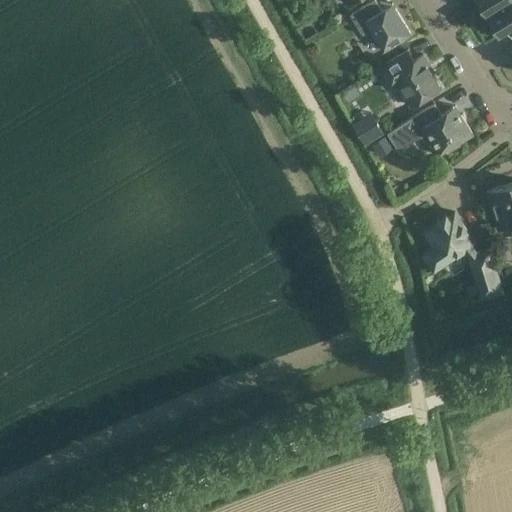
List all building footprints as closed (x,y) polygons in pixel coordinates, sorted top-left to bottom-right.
[(384,15),(375,0),(373,0),(350,14),(362,35),(370,30),(383,51),(411,34),(395,8),(384,15)] [(511,0),(477,0),(487,16),(511,0)] [(511,0),(487,16),(499,36),(511,27),(511,0)] [(414,60),(407,50),(378,68),(387,82),(393,78),(410,106),(440,88),(426,65),(428,63),(423,54),(414,60)] [(441,114),(434,103),(387,132),(398,150),(421,136),(432,147),(434,146),(439,154),(446,150),(447,152),(459,144),(458,142),(472,134),(460,115),(458,116),(453,108),(441,114)] [(363,145),(384,133),(378,122),(357,134),(363,145)] [(511,182),(486,191),(498,230),(511,225),(511,182)] [(475,242),(455,212),(425,233),(435,247),(424,255),(434,270),(475,242)] [(497,276),(489,249),(466,256),(481,299),(502,293),(497,276)]
